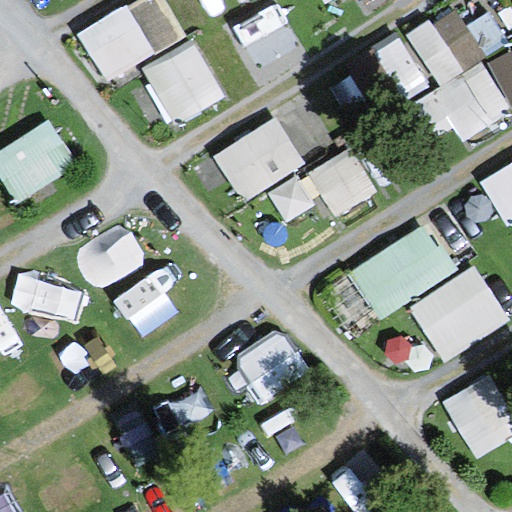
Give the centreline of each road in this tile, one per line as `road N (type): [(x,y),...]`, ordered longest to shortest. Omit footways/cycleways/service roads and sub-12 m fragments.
road 1 (track): [(422,0),(150,174)]
road 2 (track): [(25,455),(270,290)]
road 3 (track): [(511,140),(274,294)]
road 4 (track): [(511,337),(416,390),(375,399)]
